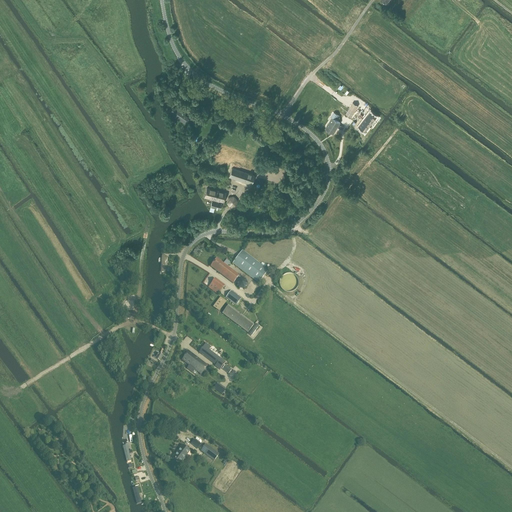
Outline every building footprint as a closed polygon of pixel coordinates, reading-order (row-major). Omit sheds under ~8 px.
[(350,107),(346,114),(351,117),(355,111),(350,107)] [(187,119),(188,117),(173,108),(171,111),(176,115),(175,117),(186,124),(189,120),(188,120),(187,119)] [(332,118),(325,129),(333,134),(337,127),(342,130),(344,128),(339,125),(340,123),(337,121),(340,116),(334,112),(331,117),(332,118)] [(368,115),(359,127),(365,132),(369,127),(374,120),(372,118),(372,117),(371,117),(368,115)] [(251,185),(254,176),(232,168),(229,177),(251,185)] [(223,203),(226,193),(207,188),(204,197),(213,200),(213,202),(211,201),(209,211),(213,212),(214,208),(220,210),(221,204),(217,203),(218,201),(223,203)] [(258,283),(268,270),(242,251),(232,264),(258,283)] [(226,260),(223,264),(216,259),(210,267),(233,284),(239,276),(227,267),(230,263),(226,260)] [(295,276),(294,275),(293,274),(292,274),(291,274),(290,274),(289,273),(288,274),(287,274),(286,274),(285,274),(284,275),(283,275),(283,276),(282,276),(281,277),(281,278),(280,278),(280,279),(280,280),(280,281),(279,281),(279,282),(279,283),(279,284),(279,285),(280,286),(280,287),(280,288),(281,289),(282,290),(283,290),(283,291),(284,291),(285,292),(286,292),(287,293),(288,293),(289,293),(290,293),(291,293),(291,292),(292,292),(293,292),(294,291),(295,290),(296,290),(296,289),(297,289),(297,288),(298,287),(298,286),(298,285),(298,284),(298,283),(298,282),(298,281),(298,280),(298,279),(297,278),(296,277),(296,276),(295,276)] [(218,295),(224,286),(215,279),(208,288),(218,295)] [(248,285),(246,280),(240,279),(237,284),(239,289),(244,290),(248,285)] [(236,305),(241,298),(231,291),(226,298),(236,305)] [(218,311),(225,302),(220,298),(213,307),(218,311)] [(248,333),(254,325),(228,306),(222,314),(248,333)] [(251,337),(259,326),(256,324),(248,335),(251,337)] [(225,363),(209,350),(211,347),(206,344),(199,353),(216,365),(215,367),(220,370),(225,363)] [(208,366),(189,351),(182,360),(189,365),(187,368),(193,373),(195,370),(200,374),(200,375),(201,376),(201,375),(200,373),(206,366),(207,367),(208,366)] [(160,361),(163,356),(156,352),(153,358),(160,361)] [(231,371),(225,366),(222,369),(229,374),(231,371)] [(198,449),(201,445),(194,440),(191,444),(198,449)] [(214,461),(219,454),(206,444),(201,451),(214,461)] [(185,457),(190,451),(182,445),(173,458),(180,464),(183,460),(184,461),(185,461),(187,458),(186,457),(185,457)] [(126,463),(131,461),(127,446),(122,448),(126,463)] [(137,506),(142,504),(137,488),(132,490),(137,506)]
